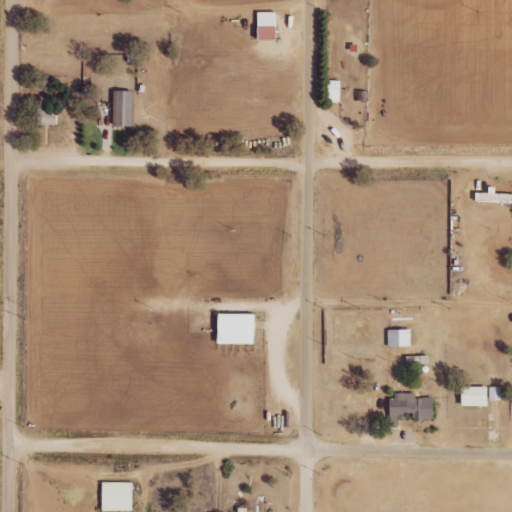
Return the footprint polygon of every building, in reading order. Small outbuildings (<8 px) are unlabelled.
[(260,40),(278,40),(277,12),(259,13),(260,40)] [(135,91),(114,91),(113,126),(134,127),(135,91)] [(58,108),(47,109),(47,105),(38,106),(40,126),(60,123),(58,108)] [(510,193),(477,192),(476,201),(509,203),(510,193)] [(256,344),(257,314),(220,313),(220,344),(256,344)] [(411,329),(388,329),(388,347),(412,346),(411,329)] [(463,406),(490,406),(490,400),(501,400),(501,387),(463,386),(463,406)] [(434,420),(434,397),(416,398),(416,392),(390,393),(391,427),(398,427),(398,420),(411,420),(434,420)] [(134,483),(103,482),(103,511),(133,511),(134,483)]
